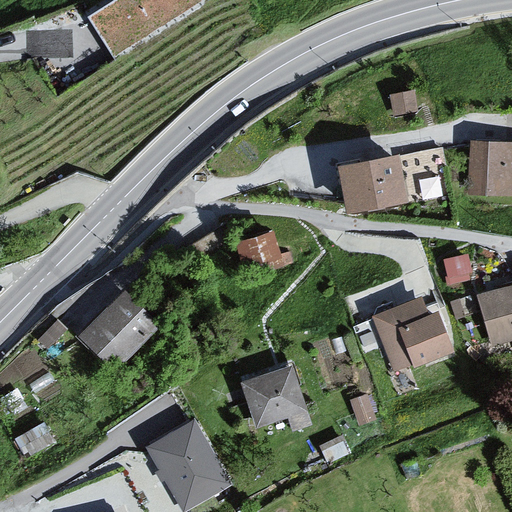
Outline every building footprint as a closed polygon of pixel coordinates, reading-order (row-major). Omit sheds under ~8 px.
[(112,0),(88,15),(115,60),(209,3),(207,0),(112,0)] [(414,93),(387,96),(389,117),(416,114),(414,93)] [(511,146),(467,146),(467,198),(511,198),(511,146)] [(438,150),(341,164),(349,215),(446,201),(438,150)] [(275,232),(232,240),(239,275),(282,267),(275,232)] [(468,247),(445,250),(448,277),(472,274),(468,247)] [(511,286),(473,297),(489,351),(511,345),(511,286)] [(123,290),(75,334),(108,369),(156,324),(123,290)] [(421,298),(370,316),(388,370),(408,364),(413,366),(454,352),(442,313),(428,316),(421,298)] [(293,367),(239,382),(255,425),(304,412),(293,367)] [(24,451),(58,434),(48,414),(14,431),(24,451)] [(196,418),(147,446),(185,511),(234,484),(196,418)]
